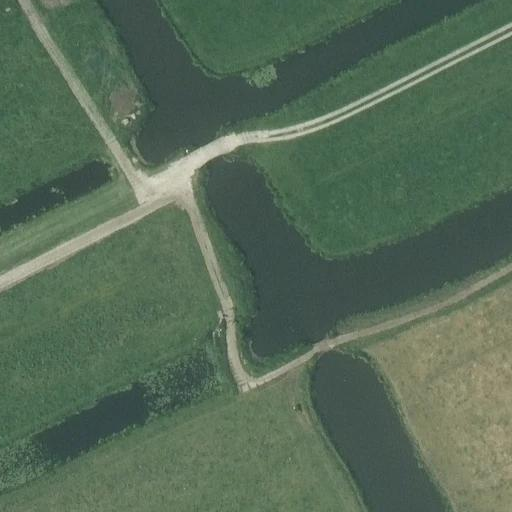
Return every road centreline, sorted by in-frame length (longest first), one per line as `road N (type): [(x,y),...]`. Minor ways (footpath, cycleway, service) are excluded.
road 1 (track): [(511,30),(341,116),(231,142),(184,167),(157,203),(0,281)]
road 2 (track): [(175,179),(226,299),(227,341),(244,388),(342,338),(438,307),(511,267)]
